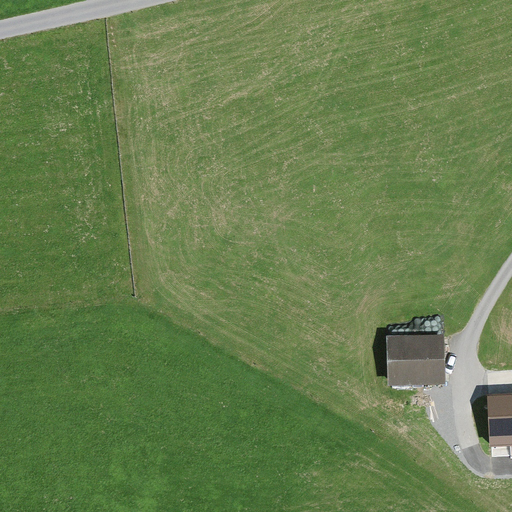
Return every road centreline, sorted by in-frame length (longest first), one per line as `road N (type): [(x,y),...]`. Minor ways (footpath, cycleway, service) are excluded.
road 1 (track): [(511,272),(480,322),(463,382),(476,457),(495,474),(511,472)]
road 2 (unclassified): [(0,32),(139,0)]
